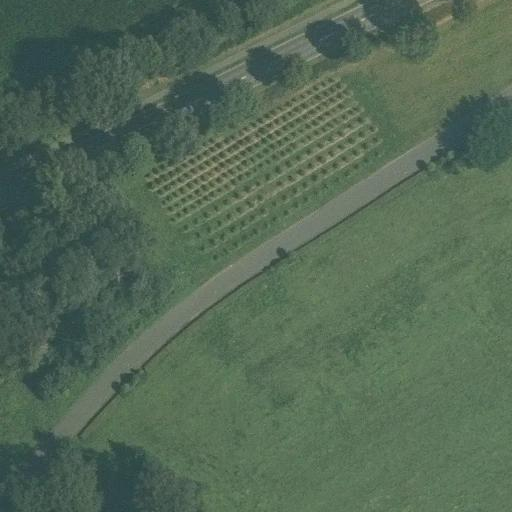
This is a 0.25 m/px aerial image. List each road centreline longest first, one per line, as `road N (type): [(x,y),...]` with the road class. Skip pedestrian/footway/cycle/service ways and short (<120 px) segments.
road 1 (residential): [(511,96),(172,324),(0,511)]
road 2 (secondary): [(403,0),(0,199)]
